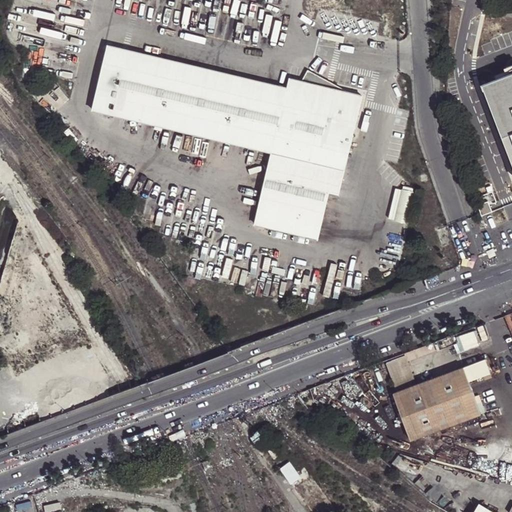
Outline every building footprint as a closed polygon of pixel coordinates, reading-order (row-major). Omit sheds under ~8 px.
[(325,82),(326,79),(307,69),(301,81),(289,78),(287,88),(106,46),(92,109),(272,151),(255,223),(319,238),(329,192),(339,194),(362,96),(352,94),(332,82),(330,85),(325,82)] [(511,66),(482,78),(511,160),(511,66)] [(397,187),(389,218),(407,223),(416,192),(397,187)] [(50,255),(42,260),(86,336),(93,332),(50,255)] [(452,335),(455,342),(459,351),(479,343),(478,341),(488,337),(483,323),(452,335)] [(452,335),(434,341),(437,349),(455,342),(452,335)] [(415,348),(418,356),(437,349),(434,341),(415,348)] [(411,440),(480,413),(463,366),(416,384),(407,360),(418,356),(415,348),(405,353),(405,354),(392,360),(390,361),(389,363),(388,365),(388,368),(396,391),(393,392),(411,440)] [(277,454),(271,445),(266,449),(273,457),(277,454)] [(289,482),(290,481),(297,476),(292,470),(286,461),(278,467),(289,482)] [(150,478),(153,483),(154,486),(181,476),(177,464),(149,475),(150,478)] [(290,481),(293,486),(308,475),(302,465),(292,470),(297,476),(290,481)] [(308,475),(293,486),(292,487),(311,511),(329,511),(334,509),(308,475)] [(60,502),(44,505),(45,511),(46,511),(62,509),(60,502)] [(494,511),(477,502),(471,511),(494,511)]
